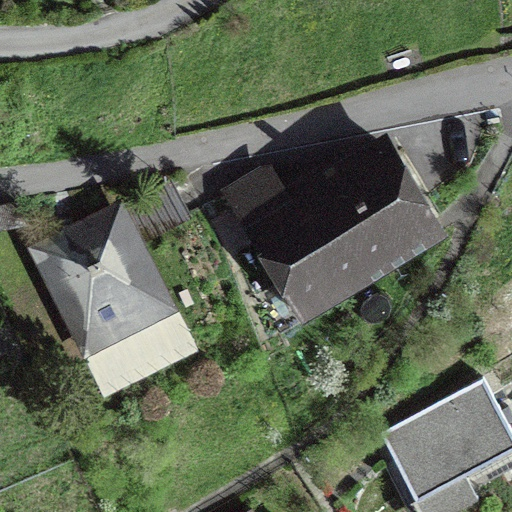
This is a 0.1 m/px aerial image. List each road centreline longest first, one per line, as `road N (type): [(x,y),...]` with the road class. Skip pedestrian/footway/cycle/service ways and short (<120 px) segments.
road 1 (residential): [(511,79),(0,176)]
road 2 (residential): [(183,0),(120,24),(0,38)]
